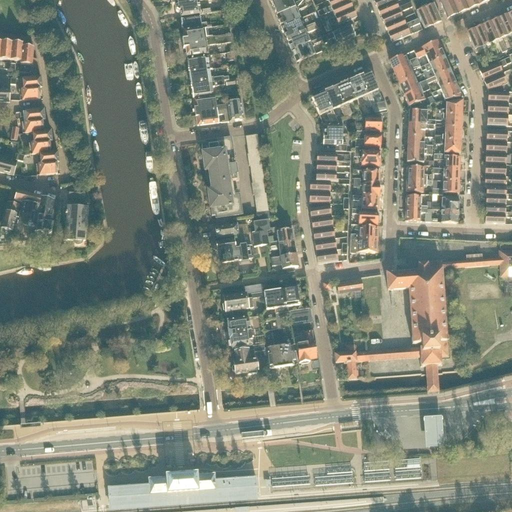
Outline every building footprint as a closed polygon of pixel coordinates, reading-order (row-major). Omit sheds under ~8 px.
[(294,6),(290,0),(282,0),(271,5),(276,17),(305,4),(304,0),(295,4),(296,5),(294,6)] [(330,7),(328,8),(329,11),(349,2),(347,0),(330,0),(328,1),(330,7)] [(393,0),(381,0),(374,3),(377,11),(395,4),(393,0)] [(447,0),(448,0),(440,4),(447,20),(457,16),(450,0),(447,0)] [(463,0),(450,0),(457,16),(468,11),(463,0)] [(463,0),(468,11),(478,7),(475,0),(463,0)] [(180,14),(180,19),(200,16),(203,16),(203,18),(209,18),(208,15),(211,14),(210,10),(199,12),(198,2),(175,6),(176,12),(178,14),(180,14)] [(329,11),(328,8),(323,10),(325,15),(332,12),(335,18),(352,10),(349,2),(329,11)] [(307,7),(305,4),(276,17),(281,28),(300,20),(296,11),(298,10),(298,11),(307,7)] [(402,11),(403,13),(408,11),(406,6),(398,10),(395,4),(377,11),(381,19),(402,11)] [(441,23),(433,5),(428,8),(426,5),(424,6),(432,26),(441,23)] [(416,13),(424,30),(432,26),(424,6),(422,7),(423,10),(416,13)] [(338,26),(356,19),(352,10),(335,18),(338,26)] [(400,14),(403,13),(402,11),(381,19),(384,27),(402,20),(400,14)] [(499,19),(507,37),(511,34),(511,25),(508,15),(499,19)] [(182,27),(181,27),(182,31),(183,31),(183,33),(207,29),(206,24),(200,25),(199,17),(200,16),(180,19),(182,27)] [(501,40),(507,37),(499,19),(491,23),(500,43),(503,42),(501,40)] [(286,40),(316,27),(314,24),(304,29),(300,20),(281,28),(286,40)] [(402,20),(384,27),(388,35),(408,27),(407,24),(405,25),(402,20)] [(392,44),(409,36),(407,30),(414,27),(412,22),(407,24),(408,27),(388,35),(392,44)] [(496,42),(500,49),(505,47),(503,42),(500,43),(491,23),(483,26),(491,44),(496,42)] [(350,26),(320,39),(322,42),(323,45),(328,43),(327,42),(334,39),(337,46),(355,38),(350,26)] [(485,47),(491,44),(483,26),(474,30),(483,50),(486,49),(485,47)] [(286,40),(291,52),(310,43),(304,45),(309,43),(305,35),(317,30),(316,27),(286,40)] [(225,35),(225,36),(208,39),(207,29),(183,33),(184,42),(182,42),(182,47),(231,39),(230,35),(225,35)] [(466,34),(474,51),(479,49),(483,57),(488,54),(486,49),(483,50),(474,30),(466,34)] [(216,46),(232,44),(231,39),(182,47),(183,51),(185,51),(186,58),(208,55),(207,47),(216,46)] [(296,63),(315,55),(311,46),(313,45),(313,46),(322,42),(320,39),(314,42),(310,43),(291,52),(296,63)] [(430,45),(413,52),(416,59),(408,63),(405,56),(389,63),(394,74),(418,63),(417,60),(424,57),(425,59),(424,60),(425,64),(427,63),(428,65),(444,58),(444,57),(444,56),(443,52),(441,51),(437,42),(430,45)] [(0,54),(0,60),(10,62),(12,44),(1,43),(0,54)] [(10,62),(21,63),(22,47),(23,48),(23,45),(12,44),(10,62)] [(33,49),(23,48),(22,47),(21,63),(20,66),(31,67),(31,69),(36,69),(37,60),(32,60),(33,49)] [(210,57),(187,60),(189,75),(210,71),(212,71),(210,57)] [(430,72),(433,79),(450,71),(449,71),(450,69),(448,65),(447,65),(444,58),(428,65),(431,71),(431,70),(432,71),(430,72)] [(399,84),(399,85),(414,78),(412,72),(420,68),(418,63),(394,74),(397,79),(396,80),(397,83),(399,84)] [(479,72),(484,82),(502,74),(497,64),(479,72)] [(211,79),(210,71),(189,75),(191,87),(224,82),(228,81),(228,78),(223,79),(223,78),(211,79)] [(428,87),(430,86),(435,84),(438,92),(455,84),(456,82),(454,78),(452,78),(450,71),(433,79),(426,82),(428,86),(428,87)] [(377,112),(375,106),(371,97),(372,96),(372,94),(378,91),(370,73),(363,76),(359,78),(374,115),(376,114),(376,113),(377,112)] [(502,74),(484,82),(488,93),(506,90),(505,86),(506,85),(502,74)] [(22,80),(23,91),(41,89),(40,78),(22,80)] [(367,109),(371,107),(374,115),(359,78),(355,79),(355,80),(348,83),(355,101),(363,98),(367,109)] [(428,86),(426,82),(417,85),(414,78),(399,85),(400,87),(399,88),(401,91),(402,91),(404,96),(428,86)] [(224,82),(191,87),(193,101),(213,97),(212,88),(214,88),(214,87),(217,87),(224,86),(224,82)] [(355,101),(348,83),(340,86),(336,88),(350,121),(353,120),(348,107),(346,108),(345,105),(355,101)] [(458,90),(455,84),(438,92),(436,93),(438,97),(440,97),(443,102),(444,102),(445,102),(461,99),(461,97),(462,96),(459,89),(458,90)] [(409,108),(421,103),(424,101),(421,95),(430,91),(428,87),(428,86),(404,96),(409,108)] [(0,91),(0,103),(10,104),(10,88),(2,87),(2,91),(0,91)] [(343,117),(335,118),(337,123),(350,121),(336,88),(332,90),(324,93),(332,111),(339,108),(343,117)] [(41,89),(23,91),(21,91),(22,102),(43,101),(43,100),(43,98),(42,98),(41,90),(42,90),(41,89)] [(507,93),(506,90),(488,93),(488,104),(508,105),(508,93),(507,93)] [(311,98),(319,117),(330,112),(331,114),(329,115),(333,124),(337,123),(335,118),(324,93),(311,98)] [(227,103),(230,123),(243,121),(240,101),(230,103),(229,96),(224,96),(225,104),(227,103)] [(194,110),(194,115),(226,110),(226,106),(216,107),(214,97),(213,97),(193,101),(194,109),(194,110)] [(461,116),(462,102),(446,105),(445,111),(444,111),(441,111),(441,112),(436,112),(436,115),(461,116)] [(409,108),(410,112),(420,113),(424,113),(424,107),(423,107),(421,103),(409,108)] [(508,105),(488,104),(487,116),(507,117),(508,105)] [(197,127),(218,124),(217,115),(221,114),(223,124),(228,123),(226,110),(194,115),(195,118),(192,119),(193,127),(197,127)] [(25,113),(27,124),(44,122),(43,111),(25,113)] [(420,113),(410,112),(409,112),(410,115),(408,116),(408,118),(409,119),(409,125),(435,126),(435,122),(428,122),(428,124),(426,124),(427,113),(424,113),(420,113)] [(461,129),(461,116),(436,115),(436,122),(440,122),(440,121),(443,121),(444,122),(444,128),(461,129)] [(507,117),(487,116),(487,127),(507,128),(507,117)] [(380,136),(374,136),(363,136),(363,133),(374,133),(380,133),(381,127),(382,127),(382,124),(381,122),(381,120),(365,120),(365,128),(355,128),(355,138),(362,139),(362,141),(364,141),(364,149),(379,149),(380,136)] [(44,122),(27,124),(24,124),(25,135),(33,134),(51,133),(50,132),(46,132),(46,130),(45,130),(44,122)] [(425,132),(425,131),(434,131),(435,126),(409,125),(409,131),(408,132),(408,135),(408,136),(408,138),(425,139),(425,132)] [(342,126),(324,126),(324,136),(323,136),(323,146),(323,152),(336,153),(336,146),(342,146),(347,146),(347,136),(342,136),(342,126)] [(461,129),(444,128),(444,137),(442,136),(442,141),(460,142),(461,129)] [(506,144),(507,132),(487,131),(486,143),(506,144)] [(52,143),(51,133),(33,134),(34,144),(52,143)] [(408,145),(408,151),(432,152),(432,147),(424,147),(425,139),(408,138),(408,140),(407,141),(407,144),(408,145)] [(214,209),(216,220),(241,216),(239,196),(230,197),(228,183),(238,182),(237,175),(237,176),(235,167),(226,168),(225,161),(233,159),(230,140),(205,143),(206,154),(202,154),(205,172),(209,171),(212,192),(208,192),(210,210),(214,209)] [(443,154),(460,155),(460,142),(442,141),(442,146),(443,146),(443,154)] [(52,143),(34,144),(31,145),(28,145),(29,156),(40,155),(58,153),(53,153),(53,151),(52,151),(51,143),(52,143)] [(506,144),(486,143),(486,154),(506,155),(506,144)] [(379,167),(380,153),(360,152),(360,149),(355,148),(355,158),(361,159),(361,166),(379,167)] [(432,152),(408,151),(408,157),(407,158),(406,161),(407,161),(407,164),(424,165),(424,156),(432,156),(432,152)] [(40,155),(41,166),(59,164),(58,153),(40,155)] [(506,155),(486,154),(485,166),(505,167),(506,155)] [(343,168),(343,163),(336,163),(336,156),(317,155),(317,164),(338,165),(338,168),(343,168)] [(443,170),(459,171),(459,170),(460,168),(460,165),(459,164),(460,158),(444,158),(444,156),(434,156),(434,161),(444,162),(443,170)] [(2,157),(0,163),(0,173),(14,177),(16,165),(8,163),(9,159),(2,157)] [(59,164),(41,166),(38,166),(39,177),(60,175),(59,164)] [(317,164),(316,173),(336,174),(336,168),(338,168),(338,165),(317,164)] [(485,166),(485,177),(505,178),(505,167),(485,166)] [(407,175),(407,181),(433,182),(433,177),(429,176),(429,177),(424,177),(425,169),(407,168),(407,170),(406,175),(407,175)] [(459,176),(459,171),(443,170),(433,170),(433,175),(441,176),(441,174),(443,174),(443,183),(459,183),(459,182),(460,181),(460,177),(459,176)] [(379,185),(378,185),(379,180),(380,178),(380,175),(379,174),(379,172),(363,172),(362,183),(360,182),(360,180),(354,180),(353,184),(379,185)] [(316,182),(310,182),(310,183),(330,183),(338,184),(338,186),(343,186),(344,181),(335,180),(336,174),(316,173),(316,182)] [(505,178),(485,177),(484,189),(486,189),(506,190),(506,189),(504,189),(505,178)] [(433,182),(407,181),(407,186),(406,186),(405,192),(406,192),(406,193),(423,194),(424,187),(429,187),(429,188),(432,188),(433,182)] [(330,183),(310,183),(310,194),(330,194),(330,183)] [(459,183),(443,183),(442,191),(432,190),(432,196),(442,197),(442,195),(458,195),(458,190),(459,189),(459,186),(459,185),(459,183)] [(379,185),(353,184),(353,189),(360,189),(360,187),(362,187),(361,198),(379,199),(379,185)] [(511,201),(511,196),(505,196),(506,190),(486,189),(486,198),(507,199),(507,201),(511,201)] [(70,190),(69,198),(84,199),(85,191),(70,190)] [(28,205),(38,208),(40,198),(17,192),(14,201),(22,204),(23,204),(24,202),(28,203),(28,205)] [(310,194),(309,205),(312,205),(329,206),(330,194),(310,194)] [(378,205),(378,199),(379,199),(361,198),(353,197),(352,202),(359,202),(359,200),(361,200),(361,211),(377,212),(377,210),(379,209),(379,206),(378,205)] [(420,207),(420,198),(406,197),(406,199),(405,199),(405,205),(406,205),(406,210),(431,211),(432,204),(427,203),(427,208),(420,207)] [(40,198),(38,208),(35,228),(34,233),(35,233),(37,235),(41,236),(43,234),(44,234),(44,233),(49,234),(49,235),(52,233),(53,223),(50,222),(54,201),(40,198)] [(458,199),(442,198),(442,205),(432,204),(431,211),(441,211),(458,212),(458,208),(459,208),(459,202),(458,199)] [(486,198),(486,207),(505,208),(505,201),(507,201),(507,199),(486,198)] [(35,228),(38,208),(28,205),(28,203),(24,202),(23,204),(22,204),(20,213),(18,219),(18,220),(24,221),(23,226),(35,228)] [(16,218),(18,219),(20,213),(17,212),(19,207),(7,204),(1,229),(12,232),(16,218)] [(311,209),(309,209),(311,220),(331,217),(329,207),(329,206),(312,205),(311,209)] [(268,212),(267,206),(255,208),(256,214),(257,217),(261,216),(262,222),(269,221),(268,212)] [(505,208),(486,207),(485,216),(506,217),(506,214),(505,214),(505,208)] [(87,209),(67,208),(67,213),(65,213),(65,216),(66,216),(65,241),(85,243),(87,209)] [(425,215),(424,223),(431,224),(431,222),(431,219),(431,211),(406,210),(405,215),(405,221),(405,223),(419,223),(420,214),(425,215)] [(378,226),(379,219),(377,219),(377,214),(361,213),(361,211),(352,211),(352,215),(359,216),(359,226),(377,227),(377,226),(378,226)] [(441,211),(441,224),(457,225),(457,224),(458,223),(459,216),(458,216),(458,212),(441,211)] [(485,225),(504,226),(504,219),(511,219),(511,214),(506,214),(506,217),(485,216),(485,225)] [(311,220),(313,232),(332,229),(331,217),(311,220)] [(254,234),(266,232),(269,231),(268,222),(253,224),(254,234)] [(215,229),(216,239),(238,236),(237,226),(215,229)] [(351,236),(350,241),(376,242),(376,237),(378,237),(378,231),(376,231),(377,229),(360,228),(359,239),(357,238),(357,236),(351,236)] [(313,232),(314,243),(334,240),(332,229),(313,232)] [(292,230),(276,233),(278,243),(273,243),(272,238),(267,239),(266,232),(254,234),(252,234),(254,248),(268,246),(268,247),(294,243),(292,230)] [(314,243),(316,254),(336,252),(334,240),(314,243)] [(217,253),(218,253),(219,264),(223,263),(223,264),(241,261),(242,264),(248,263),(248,261),(253,260),(251,248),(246,248),(246,246),(239,247),(239,249),(235,250),(234,241),(215,244),(216,246),(214,245),(213,247),(213,250),(215,252),(216,251),(217,253)] [(350,241),(350,255),(356,255),(356,244),(359,244),(359,254),(360,254),(360,255),(365,256),(365,254),(376,254),(376,253),(377,253),(378,247),(376,247),(376,242),(350,241)] [(270,256),(270,260),(296,256),(294,243),(268,247),(269,250),(279,249),(280,258),(277,258),(276,255),(270,256)] [(318,266),(337,263),(336,252),(316,254),(318,266)] [(441,271),(467,269),(499,267),(500,273),(507,272),(508,277),(511,276),(511,252),(499,253),(499,260),(418,266),(418,273),(387,275),(388,292),(409,291),(412,338),(412,346),(420,345),(420,349),(385,351),(368,352),(369,363),(419,359),(420,369),(425,368),(431,368),(436,367),(442,367),(441,360),(448,359),(447,346),(446,346),(441,271)] [(272,268),(281,266),(282,271),(286,270),(287,274),(294,272),(293,269),(298,268),(296,256),(270,260),(271,262),(272,268)] [(338,296),(362,293),(361,280),(336,283),(338,296)] [(324,292),(331,291),(329,284),(322,285),(324,292)] [(297,290),(297,288),(280,291),(283,314),(289,313),(288,308),(300,306),(298,294),(299,293),(299,290),(297,290)] [(380,288),(368,289),(368,299),(380,299),(380,288)] [(277,309),(278,315),(283,314),(280,291),(263,293),(264,298),(266,311),(277,309)] [(263,293),(223,299),(224,304),(223,306),(224,311),(225,312),(226,313),(251,310),(250,300),(264,298),(263,293)] [(291,321),(303,319),(302,311),(290,313),(291,321)] [(283,368),(296,366),(292,346),(285,347),(282,330),(284,330),(283,321),(290,320),(291,321),(290,313),(289,313),(283,314),(278,315),(275,315),(276,321),(281,357),(283,368)] [(257,324),(258,328),(253,329),(253,330),(251,331),(251,329),(249,329),(248,320),(227,323),(228,331),(228,332),(228,336),(263,331),(262,323),(257,324)] [(281,357),(276,321),(262,323),(263,331),(264,333),(272,332),(274,348),(264,350),(265,357),(262,358),(264,370),(269,369),(269,370),(283,368),(281,357)] [(264,335),(264,333),(263,331),(228,336),(229,341),(230,341),(231,350),(237,349),(252,347),(251,338),(251,335),(254,335),(254,337),(264,335)] [(309,360),(316,359),(314,344),(313,344),(311,332),(304,334),(305,338),(295,339),(299,364),(301,364),(301,365),(308,364),(308,363),(310,362),(309,360)] [(263,345),(252,347),(237,349),(238,353),(235,354),(237,365),(233,365),(234,367),(232,367),(231,369),(232,372),(234,374),(235,375),(247,373),(248,376),(256,375),(256,372),(257,372),(255,362),(254,354),(260,353),(261,358),(262,358),(265,357),(264,350),(263,345)] [(356,380),(355,364),(369,363),(368,352),(354,354),(354,346),(345,347),(345,355),(334,355),(335,365),(346,364),(348,380),(348,381),(356,380)] [(431,368),(425,368),(427,392),(439,391),(436,367),(431,368)] [(442,417),(424,418),(426,449),(444,448),(442,417)] [(109,499),(109,500),(167,496),(199,494),(199,493),(256,488),(257,488),(256,478),(216,481),(215,475),(198,476),(198,474),(166,477),(166,479),(148,480),(149,486),(108,489),(109,499)] [(109,500),(109,499),(108,499),(108,505),(109,511),(111,511),(257,501),(257,494),(256,488),(199,493),(199,494),(167,496),(109,500)]
